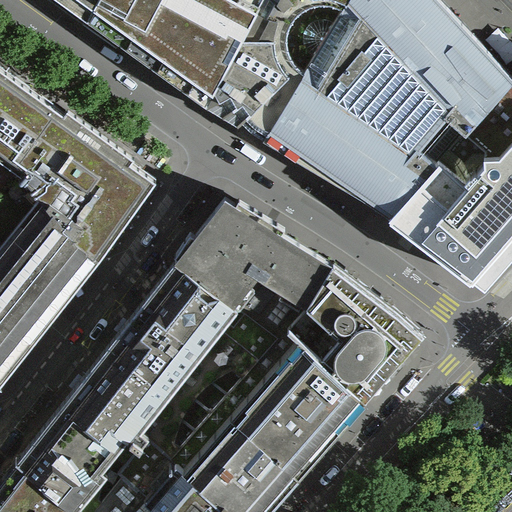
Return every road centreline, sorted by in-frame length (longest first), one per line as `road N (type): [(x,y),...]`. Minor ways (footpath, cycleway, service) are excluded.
road 1 (unclassified): [(0,425),(211,149)]
road 2 (unclassified): [(485,343),(355,240),(211,149)]
road 3 (unclassified): [(211,149),(7,0)]
road 4 (secondary): [(485,343),(324,511)]
